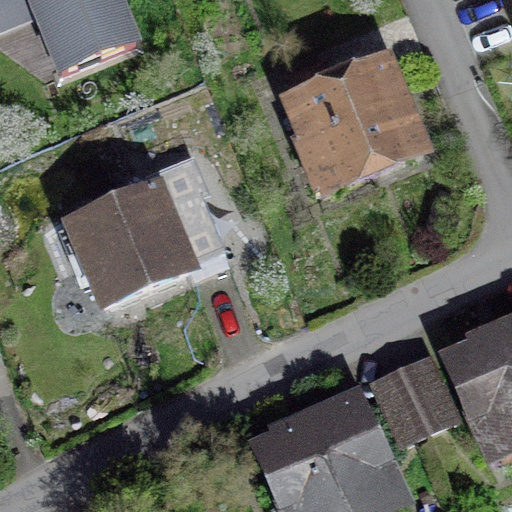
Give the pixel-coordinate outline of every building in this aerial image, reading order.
[(110,0),(0,0),(0,53),(29,42),(55,108),(140,74),(110,0)] [(277,67),(291,103),(337,85),(323,50),(277,67)] [(337,85),(291,103),(332,204),(440,162),(399,61),(337,85)] [(157,197),(60,238),(70,262),(82,256),(105,311),(190,275),(189,272),(224,258),(201,203),(166,218),(157,197)] [(511,464),(511,328),(447,355),(496,471),(511,464)] [(404,375),(435,443),(465,429),(434,361),(404,375)] [(435,443),(404,375),(374,389),(405,456),(435,443)] [(362,394),(246,445),(275,511),(410,511),(413,511),(362,394)]
